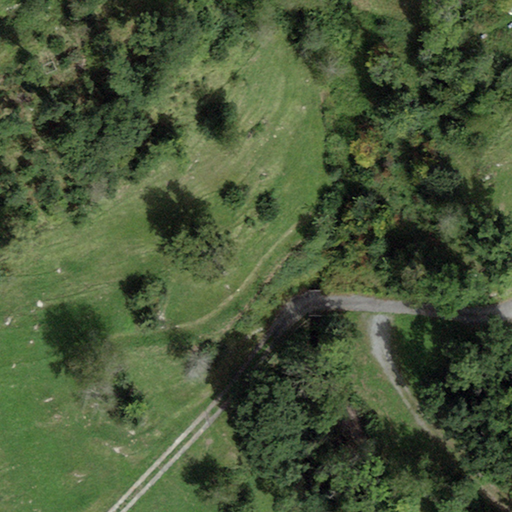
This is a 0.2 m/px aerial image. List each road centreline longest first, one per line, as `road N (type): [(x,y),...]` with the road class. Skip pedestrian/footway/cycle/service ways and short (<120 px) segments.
road 1 (track): [(118,511),(298,313)]
road 2 (track): [(390,305),(381,338),(406,393),(511,498)]
road 3 (unclassified): [(298,313),(326,301),(511,312)]
